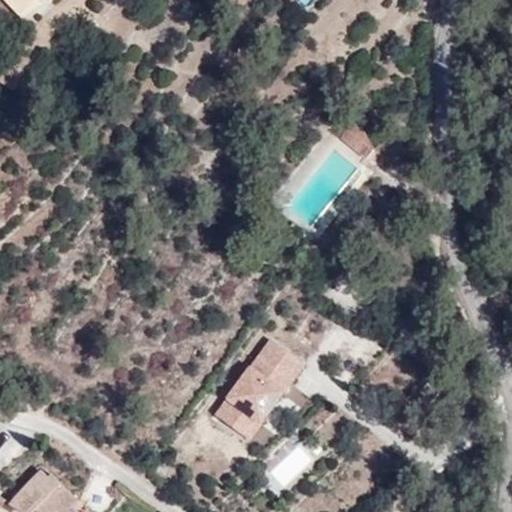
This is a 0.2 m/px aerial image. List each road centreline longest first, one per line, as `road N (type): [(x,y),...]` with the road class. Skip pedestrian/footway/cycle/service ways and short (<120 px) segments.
road 1 (residential): [(459,0),(445,48),(449,202),(472,294),(511,393)]
road 2 (residential): [(0,414),(121,466),(185,511)]
road 3 (track): [(393,511),(511,413)]
